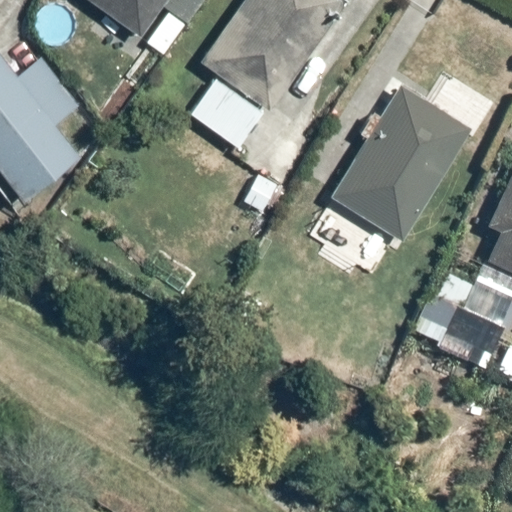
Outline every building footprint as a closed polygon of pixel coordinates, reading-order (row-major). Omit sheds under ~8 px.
[(79,0),(133,35),(153,5),(158,8),(138,38),(166,56),(202,0),(79,0)] [(230,0),(193,62),(207,71),(181,114),(241,151),(290,71),(297,75),(342,0),(230,0)] [(0,52),(0,173),(20,198),(70,156),(48,130),(79,105),(34,51),(13,68),(0,52)] [(458,95),(448,110),(396,76),(321,192),(391,237),(422,189),(441,201),(484,134),(476,128),(486,113),(458,95)] [(511,150),(480,220),(489,224),(476,254),(511,269),(511,150)] [(278,180),(254,167),(236,201),(260,214),(278,180)] [(511,304),(511,298),(429,267),(404,331),(472,357),(484,325),(502,331),(511,304)]
